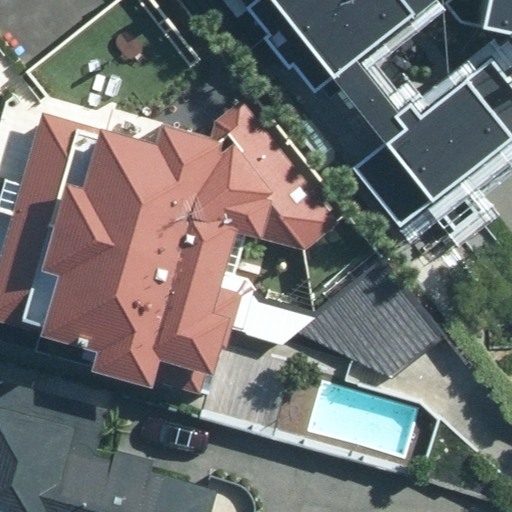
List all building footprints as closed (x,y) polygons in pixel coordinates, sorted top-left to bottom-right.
[(230,0),(302,88),(406,0),(230,0)] [(511,0),(464,0),(457,37),(511,47),(511,0)] [(386,135),(336,73),(316,89),(367,151),(340,173),(385,228),(511,126),(511,116),(472,67),(386,135)] [(200,285),(217,224),(244,228),(326,220),(223,103),(167,152),(27,114),(0,214),(0,324),(73,345),(66,371),(121,386),(128,362),(206,383),(231,294),(200,285)] [(437,343),(365,264),(297,327),(389,387),(437,343)] [(197,511),(204,492),(86,457),(98,414),(0,385),(0,511),(197,511)]
